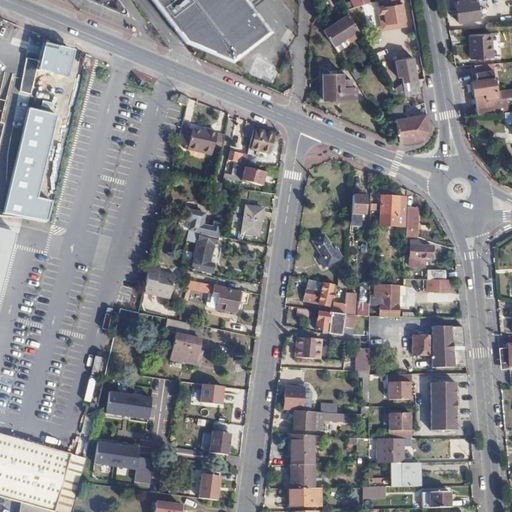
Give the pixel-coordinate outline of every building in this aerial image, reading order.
[(89,0),(121,13),(122,14),(123,14),(124,13),(125,13),(127,10),(116,0),(89,0)] [(152,0),(185,42),(231,62),(275,26),(256,2),(254,0),(152,0)] [(398,0),(379,0),(380,7),(377,7),(378,13),(383,13),(385,24),(404,21),(401,3),(399,3),(398,0)] [(471,0),(455,2),(458,23),(478,20),(475,0),(471,0)] [(371,3),(362,5),(367,27),(375,26),(371,3)] [(348,15),(322,31),(332,46),(344,38),(347,43),(360,35),(348,15)] [(490,34),(469,35),(470,58),(491,57),(490,34)] [(378,57),(386,54),(382,43),(374,46),(378,57)] [(40,65),(41,62),(28,59),(21,94),(33,96),(40,65)] [(68,90),(74,65),(56,61),(50,85),(57,87),(68,90)] [(492,64),(475,65),(476,80),(471,80),(472,81),(472,93),(473,102),(474,114),(503,112),(503,97),(511,96),(511,88),(494,90),(493,72),(492,64)] [(356,98),(355,86),(349,86),(349,79),(341,79),(340,73),(328,74),(328,67),(321,68),(322,100),(356,98)] [(401,74),(403,83),(405,82),(416,80),(415,71),(401,74)] [(415,92),(422,91),(420,80),(416,80),(405,82),(407,96),(415,95),(415,92)] [(365,97),(357,86),(355,86),(356,98),(365,97)] [(393,120),(397,143),(404,146),(419,143),(421,141),(423,137),(426,131),(424,115),(403,118),(401,104),(388,106),(390,120),(393,120)] [(274,133),(253,128),(251,137),(249,146),(249,147),(257,150),(255,157),(267,160),(274,133)] [(191,132),(182,130),(180,139),(177,148),(187,150),(191,132)] [(205,136),(191,132),(187,150),(211,156),(213,149),(220,151),(224,134),(207,130),(205,136)] [(249,146),(251,137),(244,135),(242,144),(249,146)] [(222,182),(239,186),(241,180),(244,167),(245,162),(241,161),(243,153),(231,150),(229,158),(235,160),(234,167),(237,168),(236,176),(225,173),(222,182)] [(244,167),(241,180),(262,186),(265,173),(244,167)] [(366,197),(351,197),(350,224),(359,224),(360,215),(365,215),(366,197)] [(406,207),(406,201),(398,201),(399,197),(381,197),(380,228),(405,229),(405,217),(406,207)] [(258,235),(263,208),(246,205),(241,232),(258,235)] [(417,207),(406,207),(405,217),(405,229),(404,240),(415,240),(417,207)] [(188,222),(186,230),(217,236),(220,222),(213,221),(211,227),(204,225),(204,222),(201,221),(203,214),(183,210),(180,220),(188,222)] [(179,219),(177,228),(186,230),(188,222),(180,220),(179,219)] [(177,228),(176,232),(178,232),(178,234),(189,236),(187,242),(196,244),(190,269),(210,273),(212,264),(207,262),(209,256),(212,244),(214,244),(217,236),(186,230),(177,228)] [(0,299),(1,300),(18,236),(0,231),(0,299)] [(331,251),(323,235),(313,241),(321,256),(317,259),(323,268),(341,257),(336,248),(331,251)] [(431,261),(432,248),(419,248),(419,244),(410,243),(409,265),(421,266),(421,261),(431,261)] [(150,264),(143,295),(153,297),(153,296),(169,300),(175,276),(164,274),(164,275),(159,274),(160,269),(160,267),(150,264)] [(337,287),(346,289),(347,271),(339,271),(337,287)] [(436,281),(445,281),(445,272),(428,272),(428,281),(436,281)] [(322,283),(308,281),(306,290),(320,293),(322,283)] [(436,281),(428,281),(427,292),(449,292),(449,283),(436,283),(436,281)] [(188,282),(187,289),(198,291),(200,284),(188,282)] [(320,293),(306,290),(303,301),(328,307),(330,299),(332,300),(336,287),(322,283),(320,293)] [(230,291),(230,290),(200,284),(198,291),(221,296),(219,306),(226,307),(225,311),(235,313),(239,293),(230,291)] [(398,298),(388,298),(380,298),(380,303),(372,303),(372,307),(380,308),(380,316),(397,316),(398,298)] [(332,312),(344,314),(345,303),(334,302),(332,312)] [(342,333),(344,314),(332,312),(329,312),(328,314),(318,313),(316,330),(342,333)] [(464,349),(462,328),(431,328),(431,339),(412,339),(412,356),(431,357),(431,369),(466,369),(464,349)] [(196,361),(200,340),(176,334),(170,359),(183,362),(183,359),(196,361)] [(296,351),(321,352),(321,339),(297,338),(296,351)] [(511,344),(506,344),(507,349),(500,350),(502,366),(511,365),(511,344)] [(320,360),(321,352),(296,351),(295,358),(320,360)] [(369,374),(369,356),(358,355),(358,373),(359,373),(369,374)] [(410,386),(410,376),(385,377),(385,387),(387,386),(387,402),(409,402),(408,386),(410,386)] [(369,406),(369,380),(359,379),(358,405),(369,406)] [(455,396),(454,383),(428,384),(431,432),(456,431),(456,420),(455,408),(455,396)] [(225,387),(203,384),(200,402),(223,405),(225,387)] [(301,411),(301,413),(309,413),(309,409),(310,409),(311,395),(309,392),(304,392),(304,390),(286,389),(284,409),(301,411)] [(122,400),(116,425),(149,431),(155,407),(122,400)] [(369,418),(369,409),(361,409),(361,417),(369,418)] [(301,413),(294,412),(293,430),(313,431),(315,414),(309,413),(301,413)] [(342,416),(326,415),(325,422),(342,423),(342,416)] [(402,441),(411,441),(410,432),(409,432),(408,416),(387,416),(387,433),(386,433),(387,441),(402,441)] [(149,431),(116,425),(111,447),(144,455),(149,431)] [(232,434),(213,431),(210,452),(229,455),(232,434)] [(80,432),(77,452),(84,453),(87,433),(80,432)] [(313,466),(313,437),(292,435),(292,466),(313,466)] [(0,499),(20,505),(47,511),(55,511),(71,457),(52,452),(35,447),(3,438),(0,436),(0,499)] [(402,464),(402,441),(387,441),(376,441),(376,465),(390,464),(402,464)] [(152,458),(135,457),(134,484),(151,485),(152,458)] [(419,476),(419,464),(402,464),(390,464),(390,487),(418,487),(417,476),(419,476)] [(292,489),(314,489),(313,466),(292,466),(292,489)] [(222,476),(202,474),(199,498),(218,500),(222,476)] [(385,499),(385,487),(363,488),(363,499),(385,499)] [(292,489),(288,489),(288,507),(321,506),(320,488),(314,489),(292,489)] [(431,509),(449,508),(449,493),(431,494),(431,509)]
